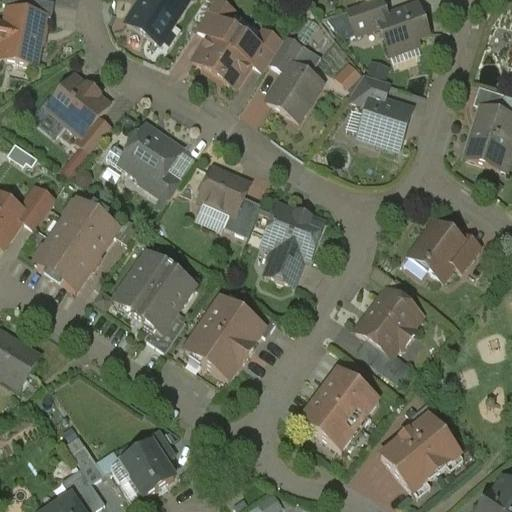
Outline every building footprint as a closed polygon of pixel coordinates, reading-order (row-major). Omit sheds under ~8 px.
[(182,0),(144,0),(126,29),(158,50),(188,4),(182,0)] [(380,4),(346,16),(355,40),(379,32),(376,24),(386,21),(380,4)] [(214,6),(196,35),(208,43),(219,27),(219,28),(228,14),(214,6)] [(386,21),(376,24),(379,32),(390,60),(417,51),(415,45),(428,40),(417,10),(386,21)] [(44,23),(8,16),(5,31),(0,30),(0,49),(1,50),(0,55),(0,64),(35,71),(44,23)] [(208,43),(193,68),(214,81),(239,41),(219,28),(219,27),(208,43)] [(268,40),(259,54),(261,54),(250,70),(263,78),(268,70),(282,49),(268,40)] [(259,54),(239,41),(214,81),(235,95),(250,70),(261,54),(259,54)] [(302,54),(285,43),(282,49),(268,70),(284,80),(290,70),(292,70),(302,54)] [(315,62),(302,54),(292,70),(305,79),(315,62)] [(389,82),(391,67),(371,65),(370,79),(389,82)] [(284,80),(266,107),(298,128),(322,90),(305,79),(292,70),(290,70),(284,80)] [(349,70),(338,81),(353,96),(362,83),(349,70)] [(388,89),(363,81),(353,96),(348,103),(369,109),(371,104),(382,107),(388,89)] [(86,92),(74,83),(51,110),(63,120),(58,125),(80,144),(81,145),(98,124),(109,111),(98,102),(99,101),(87,91),(86,92)] [(511,103),(503,101),(499,113),(511,117),(511,103)] [(382,107),(371,104),(369,109),(359,140),(379,146),(378,148),(398,154),(410,116),(382,107)] [(511,135),(511,123),(480,113),(464,163),(500,174),(511,135)] [(111,135),(98,124),(81,145),(80,144),(75,150),(89,162),(111,135)] [(180,158),(144,133),(126,160),(114,152),(106,165),(126,178),(128,175),(143,185),(156,194),(167,177),(180,158)] [(248,191),(212,175),(198,206),(203,209),(206,214),(217,219),(223,217),(229,220),(235,222),(243,204),(248,191)] [(181,186),(167,177),(156,194),(143,185),(139,191),(166,209),(181,186)] [(54,207),(35,194),(20,215),(26,219),(21,227),(35,237),(54,207)] [(20,215),(0,201),(0,252),(2,254),(21,227),(26,219),(20,215)] [(243,204),(235,222),(229,220),(223,234),(247,244),(260,211),(243,204)] [(117,236),(79,210),(67,227),(66,226),(45,257),(46,258),(36,272),(75,298),(89,277),(92,279),(99,269),(96,267),(113,242),(117,236)] [(322,229),(277,212),(263,250),(275,255),(302,265),(308,267),(322,229)] [(141,236),(125,225),(117,236),(113,242),(130,253),(141,236)] [(461,241),(458,245),(434,228),(412,258),(426,268),(428,277),(442,288),(453,272),(461,278),(479,254),(461,241)] [(302,265),(275,255),(265,281),(292,291),(302,265)] [(161,272),(139,276),(127,294),(125,292),(113,310),(150,335),(161,342),(173,325),(171,324),(173,321),(192,295),(193,296),(194,294),(161,272)] [(386,296),(355,338),(390,364),(398,352),(402,355),(414,338),(411,335),(421,322),(386,296)] [(101,297),(93,308),(105,316),(112,305),(101,297)] [(246,324),(220,306),(184,358),(228,388),(236,375),(238,376),(254,353),(252,352),(260,340),(263,336),(246,324)] [(276,328),(254,312),(246,324),(263,336),(260,340),(265,344),(276,328)] [(161,342),(150,335),(144,345),(165,359),(185,329),(173,321),(171,324),(173,325),(161,342)] [(0,343),(2,340),(0,339),(0,383),(19,395),(37,366),(0,343)] [(378,408),(336,377),(298,428),(340,459),(341,458),(341,457),(358,434),(361,435),(361,434),(359,433),(377,409),(378,408)] [(427,423),(408,439),(407,438),(406,439),(400,445),(400,444),(398,445),(399,446),(380,462),(410,498),(420,490),(424,489),(446,472),(447,468),(457,460),(427,423)] [(78,443),(65,452),(91,490),(104,482),(78,443)] [(174,484),(151,450),(121,469),(110,476),(130,507),(141,500),(144,504),(174,484)] [(511,511),(511,506),(494,495),(483,511),(511,511)] [(83,511),(73,497),(50,511),(83,511)] [(249,511),(282,511),(283,511),(277,498),(249,511)]
